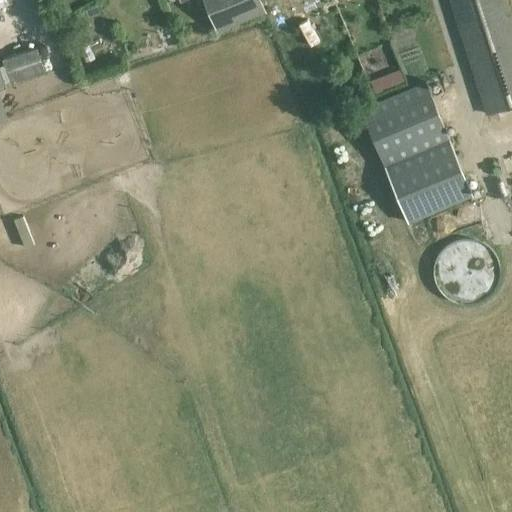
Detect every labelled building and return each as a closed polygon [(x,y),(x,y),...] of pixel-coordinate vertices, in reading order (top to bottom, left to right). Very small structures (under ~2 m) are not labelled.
[(144,0),(136,5),(147,24),(161,16),(151,0),(144,0)] [(204,0),(217,32),(267,12),(261,0),(204,0)] [(449,0),(487,114),(511,105),(511,24),(504,0),(449,0)] [(347,13),(337,17),(346,38),(356,35),(347,13)] [(361,109),(384,165),(449,138),(426,82),(361,109)] [(408,223),(473,196),(449,138),(384,165),(408,223)] [(511,155),(494,160),(506,212),(477,219),(483,243),(511,235),(511,211),(511,208),(511,207),(511,155)] [(18,215),(7,220),(18,247),(29,242),(18,215)] [(491,286),(477,241),(426,257),(440,302),(491,286)]
